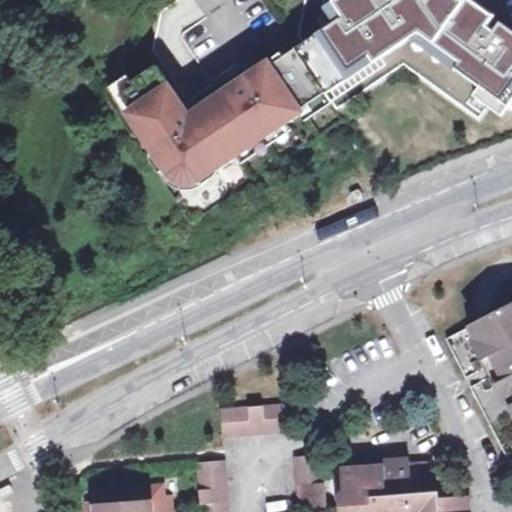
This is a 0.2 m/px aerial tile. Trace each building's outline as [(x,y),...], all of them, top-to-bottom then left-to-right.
[(341,22),(299,49),(328,92),(337,105),(402,62),(478,118),(489,103),(505,114),(511,104),(511,21),(508,18),(501,27),(492,21),(501,9),(488,0),(333,0),(329,3),(341,22)] [(328,92),(299,49),(284,57),(282,53),(230,88),(229,87),(203,105),(206,110),(194,118),(158,65),(132,82),(135,86),(121,95),(144,128),(138,132),(164,171),(172,166),(193,169),(201,182),(239,157),(237,153),(261,137),(263,140),(302,114),(300,111),(328,92)] [(511,303),(489,316),(473,324),(470,331),(483,356),(488,354),(502,381),(497,384),(511,413),(511,303)] [(50,342),(71,331),(68,325),(46,336),(50,342)] [(225,436),(295,432),(293,403),(223,409),(225,436)] [(301,511),(315,511),(328,511),(326,483),(324,455),(298,458),(301,511)] [(410,457),(383,459),(383,465),(343,468),(344,485),(338,490),(340,511),(471,511),(470,495),(444,497),(439,502),(427,492),(431,486),(430,461),(410,463),(410,457)] [(231,511),(229,462),(201,463),(203,511),(231,511)] [(0,486),(0,496),(18,489),(14,481),(0,486)] [(171,484),(163,485),(164,497),(172,496),(171,484)] [(117,489),(98,490),(98,502),(91,503),(91,511),(173,511),(172,496),(164,497),(163,485),(130,488),(130,491),(117,492),(117,489)] [(91,511),(91,503),(82,503),(82,511),(91,511)]
